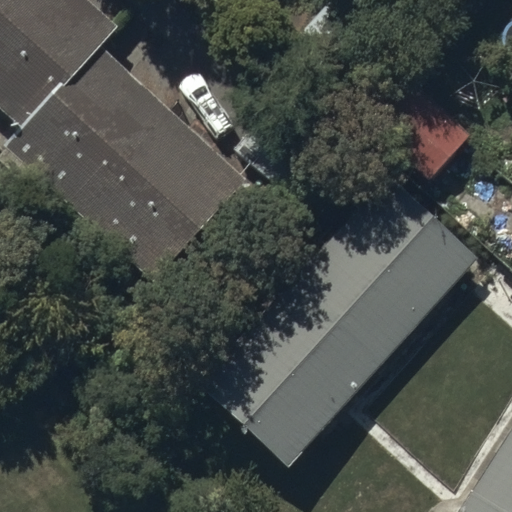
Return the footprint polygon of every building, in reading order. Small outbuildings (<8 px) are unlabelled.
[(107,9),(96,0),(0,0),(0,100),(8,108),(0,116),(0,135),(148,269),(243,165),(91,27),(107,9)] [(394,70),(328,11),(266,76),(333,137),(394,70)] [(370,137),(424,189),(468,148),(417,93),(370,137)] [(276,104),(235,152),(294,202),(335,154),(276,104)] [(466,243),(372,156),(184,357),(278,445),(466,243)] [(511,511),(511,392),(432,511),(511,511)]
